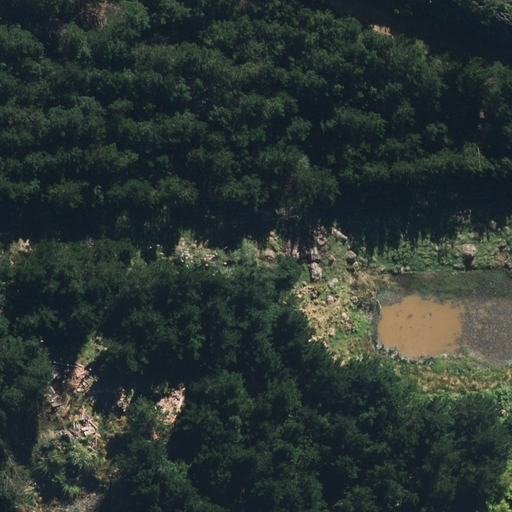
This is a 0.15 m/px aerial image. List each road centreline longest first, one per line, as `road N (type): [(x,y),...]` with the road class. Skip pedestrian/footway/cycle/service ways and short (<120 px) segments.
road 1 (track): [(0,214),(511,224)]
road 2 (track): [(511,70),(478,62),(373,0)]
